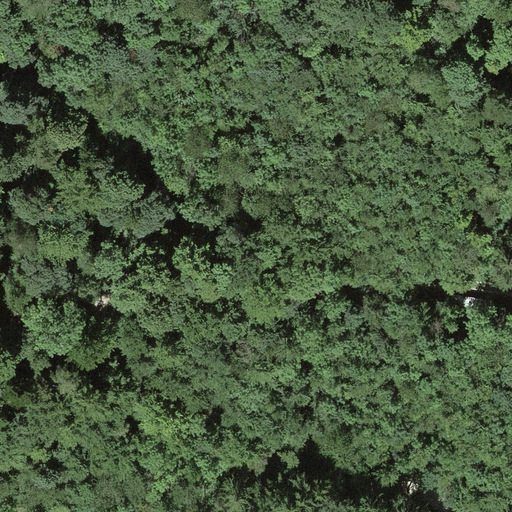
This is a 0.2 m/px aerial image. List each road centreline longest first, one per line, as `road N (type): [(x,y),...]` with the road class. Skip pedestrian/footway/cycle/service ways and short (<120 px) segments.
road 1 (track): [(0,162),(33,195),(103,314),(135,346),(309,449)]
road 2 (track): [(93,299),(144,274),(511,291)]
road 3 (track): [(129,511),(201,461),(261,448),(339,456),(454,511)]
